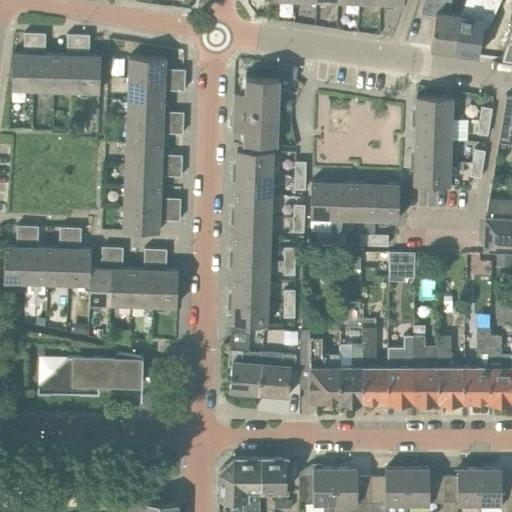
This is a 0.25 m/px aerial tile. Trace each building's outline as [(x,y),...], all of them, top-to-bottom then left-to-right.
[(430,48),(454,51),(460,15),(461,13),(449,11),(451,0),(423,0),(421,7),(420,13),(435,16),(430,48)] [(460,15),(454,51),(478,55),(482,26),(488,27),(499,0),(482,0),(475,15),(461,13),(460,15)] [(511,28),(502,58),(511,59),(511,28)] [(23,46),(34,46),(35,32),(24,32),(23,46)] [(35,32),(34,46),(45,47),(45,33),(35,32)] [(66,47),(77,48),(78,34),(67,33),(66,47)] [(78,34),(77,48),(89,48),(89,34),(78,34)] [(11,88),(33,89),(34,53),(12,52),(11,88)] [(33,89),(55,90),(56,53),(34,53),(33,89)] [(55,90),(77,90),(78,54),(56,53),(55,90)] [(78,54),(77,90),(99,91),(100,55),(78,54)] [(128,77),(164,79),(165,57),(129,56),(128,77)] [(277,77),(278,77),(295,80),(297,66),(278,63),(278,67),(277,77)] [(277,77),(278,67),(261,67),(260,76),(246,76),(245,90),(234,90),(232,131),(244,131),(243,144),(276,146),(278,77),(277,77)] [(170,79),(184,80),(185,69),(171,69),(170,79)] [(127,99),(163,101),(164,79),(128,77),(127,99)] [(184,80),(170,79),(170,90),(184,90),(184,80)] [(498,140),(511,142),(511,95),(505,94),(498,140)] [(415,117),(451,119),(452,97),(416,95),(415,117)] [(127,121),(163,122),(163,101),(127,99),(127,121)] [(479,120),(489,121),(492,108),(481,106),(479,120)] [(169,122),(183,122),(183,112),(169,111),(169,122)] [(415,140),(451,141),(451,119),(415,117),(415,140)] [(489,121),(479,120),(477,133),(487,135),(489,121)] [(126,143),(162,144),(163,122),(127,121),(126,143)] [(84,131),(85,122),(77,122),(76,131),(84,131)] [(183,122),(169,122),(168,132),(182,133),(183,122)] [(414,162),(450,163),(451,141),(415,140),(414,162)] [(125,164),(161,166),(162,144),(126,143),(125,164)] [(472,162),(482,164),(485,150),(474,148),(472,162)] [(236,171),(272,172),(273,150),(237,149),(236,171)] [(167,165),(181,165),(182,154),(168,154),(167,165)] [(294,175),(305,175),(306,161),(295,161),(294,175)] [(450,163),(414,162),(413,184),(449,185),(450,163)] [(482,164),(472,162),(469,176),(480,177),(482,164)] [(124,186),(160,188),(161,166),(125,164),(124,186)] [(181,165),(167,165),(167,175),(181,176),(181,165)] [(235,193),(271,194),(272,172),(236,171),(235,193)] [(294,188),(305,189),(305,175),(294,175),(294,188)] [(310,217),(332,217),(333,181),(311,180),(310,217)] [(332,217),(354,218),(355,182),(333,181),(332,217)] [(354,218),(376,219),(377,182),(355,182),(354,218)] [(377,182),(376,219),(398,219),(399,183),(377,182)] [(123,208),(160,209),(160,188),(124,186),(123,208)] [(234,214),(271,215),(271,194),(235,193),(234,214)] [(166,208),(180,209),(180,198),(166,197),(166,208)] [(511,212),(511,198),(488,197),(486,211),(511,212)] [(292,217),(303,218),(304,204),(293,203),(292,217)] [(160,209),(123,208),(123,230),(159,231),(160,209)] [(180,209),(166,208),(165,219),(179,220),(180,209)] [(234,236),(270,237),(271,215),(234,214),(234,236)] [(303,218),(292,217),(292,231),(303,232),(303,218)] [(511,218),(484,217),(483,251),(511,252),(511,218)] [(16,239),(27,239),(27,225),(17,225),(16,239)] [(27,225),(27,239),(37,239),(38,225),(27,225)] [(59,240),(69,241),(70,227),(59,226),(59,240)] [(70,227),(69,241),(80,241),(81,227),(70,227)] [(317,243),(330,243),(331,232),(317,231),(317,243)] [(331,232),(330,243),(344,244),(344,232),(331,232)] [(360,244),(374,245),(374,233),(360,233),(360,244)] [(374,233),(374,245),(387,245),(388,234),(374,233)] [(233,258),(269,259),(270,237),(234,236),(233,258)] [(3,281),(25,282),(26,245),(5,245),(3,281)] [(25,282),(46,282),(47,246),(26,245),(25,282)] [(46,282),(67,283),(69,247),(47,246),(46,282)] [(101,260),(111,260),(112,246),(101,246),(101,260)] [(112,246),(111,260),(122,261),(123,247),(112,246)] [(283,260),(294,260),(295,246),(284,246),(283,260)] [(89,266),(90,266),(91,248),(69,247),(67,283),(89,284),(89,266)] [(143,262),(154,262),(154,248),(144,248),(143,262)] [(154,248),(154,262),(164,263),(165,249),(154,248)] [(511,267),(511,252),(496,252),(496,267),(511,267)] [(348,254),(348,268),(361,268),(361,255),(348,254)] [(232,279),(268,281),(269,259),(233,258),(232,279)] [(294,260),(283,260),(283,274),(294,274),(294,260)] [(88,302),(110,303),(112,267),(90,266),(89,266),(89,284),(88,302)] [(110,303),(132,304),(134,268),(112,267),(110,303)] [(132,304),(154,305),(156,268),(134,268),(132,304)] [(156,268),(154,305),(176,305),(178,269),(156,268)] [(231,301),(268,302),(268,281),(232,279),(231,301)] [(283,303),(294,303),(294,289),(283,288),(283,303)] [(309,400),(340,400),(340,364),(340,352),(325,353),(325,354),(322,354),(322,335),(310,335),(310,297),(301,297),(301,329),(299,328),(298,388),(309,388),(309,400)] [(268,302),(231,301),(231,323),(267,324),(268,302)] [(294,303),(283,303),(283,317),(294,317),(294,303)] [(31,323),(33,314),(24,312),(22,320),(31,323)] [(45,325),(46,317),(37,316),(36,324),(45,325)] [(375,318),(363,318),(363,342),(362,400),(388,400),(388,364),(375,364),(375,318)] [(86,334),(87,324),(72,322),(71,332),(86,334)] [(227,347),(246,347),(245,326),(227,327),(227,347)] [(464,364),(463,400),(488,400),(489,334),(490,334),(490,327),(476,327),(476,364),(464,364)] [(297,346),(298,331),(283,330),(282,344),(297,346)] [(388,400),(413,400),(413,347),(413,334),(401,334),(401,353),(389,353),(388,364),(388,400)] [(438,400),(438,344),(424,344),(424,334),(413,334),(413,347),(413,400),(438,400)] [(438,400),(463,400),(464,364),(449,364),(449,358),(450,358),(450,334),(438,334),(438,344),(438,400)] [(500,334),(490,334),(489,334),(488,400),(511,401),(511,354),(510,354),(510,353),(501,353),(500,334)] [(362,400),(363,342),(350,342),(350,364),(340,364),(340,400),(362,400)] [(229,390),(258,393),(262,351),(248,350),(229,349),(228,365),(231,365),(229,390)] [(262,350),(262,351),(258,393),(288,396),(290,370),(293,371),(295,352),(262,350)] [(142,383),(142,357),(115,351),(114,357),(68,356),(37,385),(37,393),(99,394),(99,382),(142,383)] [(259,511),(260,510),(260,491),(260,457),(234,457),(219,471),(218,498),(247,499),(246,511),(259,511)] [(292,499),(286,499),(286,457),(260,457),(260,491),(272,491),(272,500),(274,500),(274,507),(291,508),(292,499)] [(313,504),(334,504),(335,467),(313,467),(312,475),(299,475),(298,502),(313,502),(313,504)] [(371,511),(371,502),(371,475),(357,475),(357,467),(335,467),(334,504),(334,511),(371,511)] [(371,511),(406,511),(406,505),(406,504),(406,467),(385,467),(385,475),(371,475),(371,502),(371,511)] [(429,504),(429,502),(444,502),(444,476),(429,475),(429,467),(406,467),(406,504),(429,504)] [(457,504),(480,504),(480,468),(457,468),(457,476),(444,476),(444,502),(457,502),(457,504)] [(502,502),(511,501),(511,475),(501,476),(501,468),(480,468),(480,504),(502,504),(502,502)] [(129,511),(176,511),(177,503),(163,502),(163,489),(163,487),(132,486),(129,511)] [(39,492),(19,492),(9,492),(9,508),(19,508),(39,508),(39,492)]
